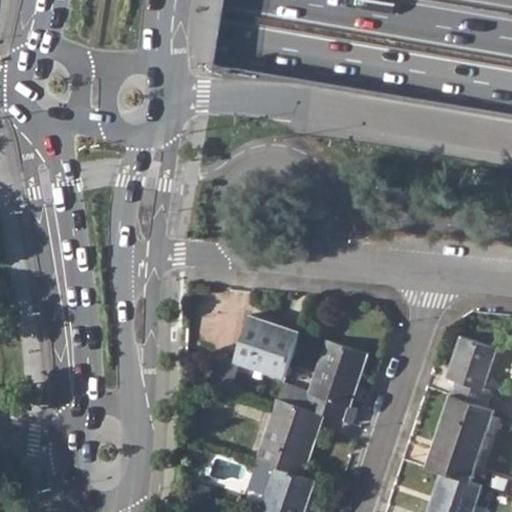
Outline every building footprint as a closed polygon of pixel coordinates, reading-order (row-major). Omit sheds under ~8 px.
[(235,363),(284,379),(300,333),(251,317),(235,363)] [(451,397),(486,409),(492,392),(484,390),(497,349),(460,337),(446,379),(455,382),(451,397)] [(325,417),(341,422),(346,409),(351,411),(369,357),(327,343),(309,395),(283,386),(277,402),(325,417)] [(239,367),(212,358),(210,388),(231,394),(239,367)] [(441,473),(472,483),(495,411),(486,409),(451,397),(427,468),(441,473)] [(277,470),(303,480),(325,417),(277,402),(274,413),(256,463),(277,470)] [(304,511),(314,483),(303,480),(277,470),(263,511),(256,509),(255,511),(304,511)] [(472,483),(441,473),(428,511),(472,511),(481,486),(472,483)]
